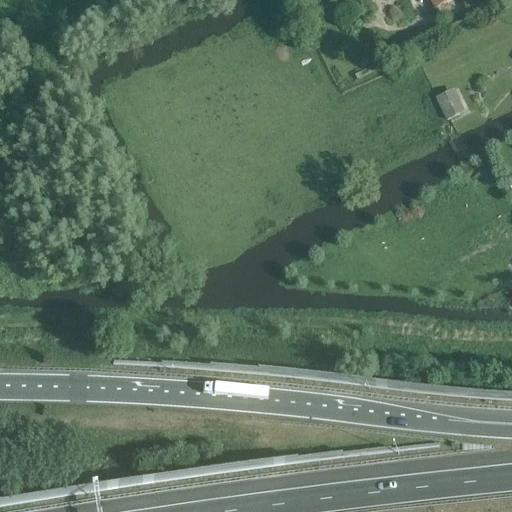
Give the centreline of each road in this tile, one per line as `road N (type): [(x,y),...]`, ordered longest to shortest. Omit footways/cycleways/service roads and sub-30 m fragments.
road 1 (motorway): [(511,432),(201,402),(0,395)]
road 2 (motorway): [(511,478),(233,511)]
